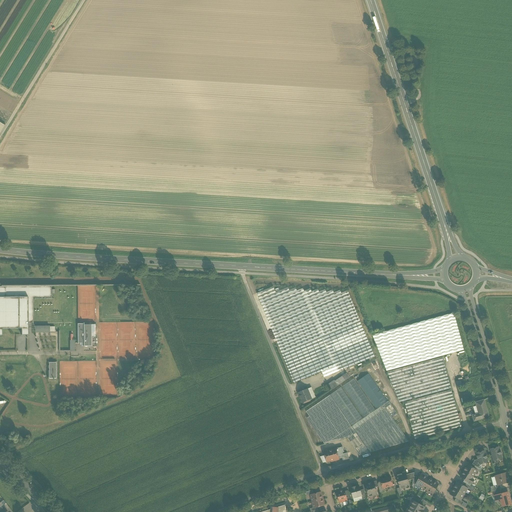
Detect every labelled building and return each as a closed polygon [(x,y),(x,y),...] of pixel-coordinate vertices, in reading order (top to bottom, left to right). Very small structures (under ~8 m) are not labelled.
[(51,286),(1,287),(0,286),(0,297),(28,297),(28,322),(33,322),(33,307),(33,298),(51,298),(51,286)] [(310,289),(304,291),(303,288),(297,291),(295,288),(289,291),(288,288),(276,293),(273,287),(257,294),(281,353),(360,321),(347,291),(341,293),(340,290),(334,293),(332,290),(326,293),(325,290),(319,292),(318,289),(311,292),(310,289)] [(28,297),(0,297),(0,335),(2,336),(2,329),(21,329),(21,335),(28,335),(28,322),(28,297)] [(454,313),(372,335),(387,371),(464,350),(454,313)] [(360,321),(281,353),(294,383),(321,372),(324,378),(374,357),(360,321)] [(87,327),(84,327),(84,324),(77,324),(77,343),(81,343),(81,346),(87,346),(87,343),(90,343),(90,328),(87,328),(87,327)] [(442,357),(387,372),(399,402),(451,388),(442,357)] [(388,401),(366,370),(355,378),(377,410),(388,401)] [(346,373),(335,381),(338,386),(349,378),(346,373)] [(376,411),(354,378),(343,386),(365,418),(376,411)] [(335,381),(334,380),(328,385),(332,390),(338,386),(335,381)] [(363,419),(341,387),(330,395),(352,427),(363,419)] [(307,389),(298,393),(302,403),(311,399),(307,389)] [(451,390),(405,403),(415,440),(461,427),(451,390)] [(352,427),(330,395),(306,412),(309,417),(307,418),(324,444),(347,438),(359,456),(369,453),(352,427)] [(484,400),(475,403),(479,414),(472,416),(474,421),(489,417),(484,400)] [(377,410),(376,411),(365,418),(363,419),(352,427),(369,453),(409,442),(392,418),(398,415),(388,401),(377,410)] [(498,447),(491,449),(492,455),(494,461),(498,460),(498,459),(500,458),(501,457),(500,455),(501,454),(500,451),(499,451),(498,447)] [(336,448),(324,452),(327,462),(333,460),(333,461),(339,460),(339,459),(342,459),(341,455),(338,456),(336,449),(336,448)] [(484,451),(476,453),(478,459),(480,465),(483,464),(484,462),(486,462),(487,461),(486,458),(487,457),(486,455),(485,455),(484,451)] [(473,469),(467,465),(464,471),(473,477),(476,471),(477,471),(473,469)] [(473,477),(464,471),(460,477),(464,480),(472,484),(474,481),(472,479),(473,477)] [(406,473),(396,476),(400,488),(400,489),(409,486),(408,481),(406,475),(406,473)] [(506,473),(495,476),(498,485),(509,482),(506,473)] [(427,478),(421,474),(420,477),(418,477),(418,479),(418,480),(415,484),(416,484),(422,488),(427,478)] [(391,477),(380,480),(381,484),(382,489),(383,488),(393,486),(391,477)] [(433,481),(427,478),(422,488),(427,491),(433,481)] [(433,481),(427,491),(433,494),(435,490),(438,485),(433,481)] [(374,482),(368,484),(368,483),(365,484),(367,490),(369,497),(377,495),(375,488),(374,482)] [(465,487),(457,483),(454,489),(464,494),(467,489),(467,488),(465,487)] [(359,486),(350,488),(353,499),(362,496),(360,490),(359,486)] [(464,494),(454,489),(450,495),(456,498),(460,500),(461,500),(464,494)] [(344,490),(336,492),(337,496),(338,499),(339,502),(342,501),(343,502),(347,501),(347,500),(345,492),(344,490)] [(320,492),(310,495),(312,502),(323,499),(322,497),(320,492)] [(502,494),(494,496),(495,501),(502,499),(504,506),(511,504),(509,499),(508,496),(509,496),(508,492),(502,494)] [(323,499),(312,502),(314,508),(317,507),(324,505),(323,501),(323,500),(323,499)] [(424,508),(413,501),(411,504),(412,505),(410,508),(416,511),(422,511),(423,511),(423,510),(424,508)]
